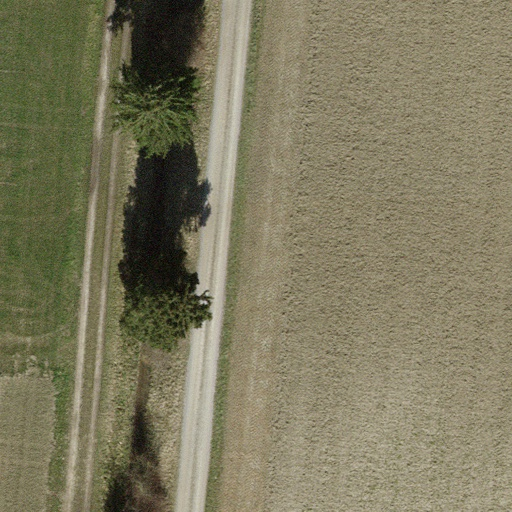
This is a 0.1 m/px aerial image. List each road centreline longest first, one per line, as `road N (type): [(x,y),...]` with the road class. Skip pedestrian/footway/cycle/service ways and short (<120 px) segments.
road 1 (track): [(193,511),(240,0)]
road 2 (track): [(81,511),(128,0)]
